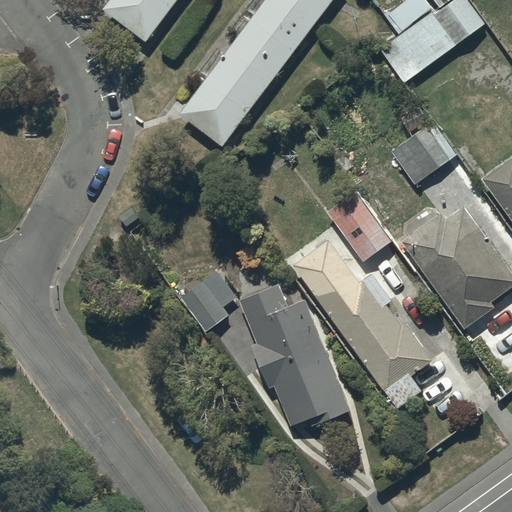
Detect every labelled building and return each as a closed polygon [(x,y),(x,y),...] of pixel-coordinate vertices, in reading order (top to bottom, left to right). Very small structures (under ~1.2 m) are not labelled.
[(148,39),(177,0),(109,0),(105,7),(148,39)] [(225,143),(331,0),(266,0),(183,112),(225,143)] [(405,30),(434,8),(435,7),(429,0),(402,0),(389,10),(405,30)] [(416,74),(487,20),(472,0),(451,0),(437,11),(434,8),(405,30),(391,41),(416,74)] [(451,157),(450,155),(457,150),(437,123),(430,128),(426,123),(392,148),(417,183),(451,157)] [(511,154),(484,175),(511,213),(511,154)] [(358,188),(330,208),(366,259),(394,239),(358,188)] [(444,208),(403,238),(468,327),(498,305),(494,299),(511,286),(511,264),(467,202),(449,215),(444,208)] [(331,235),(295,261),(399,405),(425,387),(414,372),(436,357),(408,318),(403,321),(389,301),(394,297),(374,270),(363,279),(355,268),(363,262),(352,247),(344,253),(331,235)] [(220,268),(183,294),(208,328),(231,312),(226,305),(239,295),(220,268)] [(281,281),(242,297),(259,340),(253,342),(271,385),(277,382),(293,422),(311,415),(314,423),(352,408),(307,296),(290,303),(281,281)]
